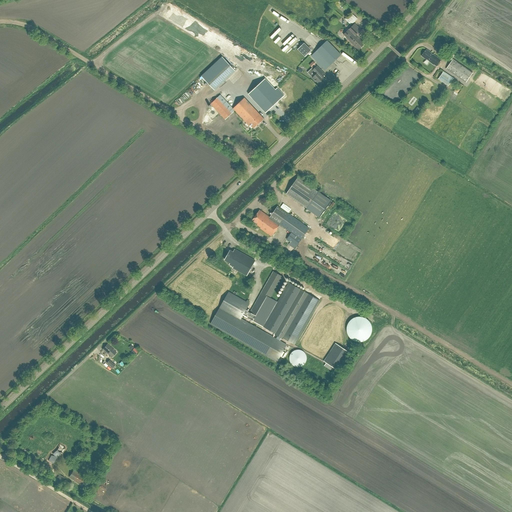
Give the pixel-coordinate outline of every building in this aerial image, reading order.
[(351,25),(357,19),(352,13),(346,20),(351,25)] [(358,50),(364,44),(356,35),(361,30),(355,24),(344,35),(358,50)] [(269,41),(281,29),(279,27),(267,39),(269,41)] [(325,71),(330,66),(341,55),(327,41),(311,56),(325,71)] [(422,56),(423,57),(437,66),(441,60),(426,50),(422,56)] [(223,58),(218,62),(202,77),(215,91),(236,72),(223,58)] [(466,83),(472,73),(453,59),(446,69),(466,83)] [(320,86),(325,80),(322,77),(325,75),(317,66),(312,71),(316,74),(312,78),(314,81),(315,81),(320,86)] [(448,86),(454,78),(444,71),(438,79),(448,86)] [(263,81),(248,94),(259,105),(266,113),(280,99),(282,98),(284,96),(277,88),(275,90),(265,79),(263,81)] [(233,109),(220,95),(210,104),(225,120),(235,111),(249,127),(251,126),(253,129),(264,119),(244,98),(233,109)] [(306,209),(318,191),(298,177),(286,194),(306,209)] [(318,191),(306,209),(319,217),(331,200),(318,191)] [(260,210),(252,220),(258,224),(257,225),(261,228),(260,229),(271,237),(280,225),(287,230),(291,233),(289,237),(287,240),(291,242),(289,245),(295,249),(296,247),(309,229),(298,221),(298,220),(287,213),(278,206),(275,209),(270,217),(260,210)] [(327,222),(338,229),(340,224),(339,223),(339,222),(338,221),(339,219),(342,221),(344,219),(340,216),(337,221),(334,219),(336,214),(333,213),(327,222)] [(319,228),(326,234),(328,231),(321,225),(319,228)] [(310,249),(306,253),(317,263),(321,258),(310,249)] [(227,265),(244,274),(249,266),(231,256),(227,265)] [(211,281),(193,271),(190,277),(194,279),(192,282),(201,287),(202,286),(207,288),(211,281)] [(273,271),(247,318),(256,323),(263,327),(277,303),(270,299),(283,277),(273,271)] [(277,303),(263,327),(295,345),(320,300),(289,283),(277,303)] [(277,362),(287,345),(241,319),(250,304),(229,292),(210,324),(277,362)] [(355,341),(358,342),(362,342),(365,341),(368,339),(371,336),(372,333),(373,329),(372,326),(371,322),(368,319),(365,317),(361,316),(357,316),(354,318),(351,320),(348,323),(347,326),(347,330),(347,333),(349,336),(351,339),(355,341)] [(324,361),(328,364),(337,370),(349,352),(335,343),(324,361)] [(112,358),(116,352),(107,344),(102,349),(112,358)] [(307,359),(305,353),(301,350),(296,350),(291,353),(290,358),(291,363),(295,367),(301,367),(305,364),(307,359)] [(112,369),(115,366),(109,360),(106,363),(112,369)] [(48,461),(53,464),(57,458),(61,455),(57,450),(52,454),(54,456),(51,456),(48,461)] [(78,472),(78,473),(78,474),(80,475),(80,473),(83,475),(87,468),(79,463),(75,470),(78,472)] [(81,485),(85,479),(80,475),(78,474),(78,473),(74,470),(69,477),(81,485)]
